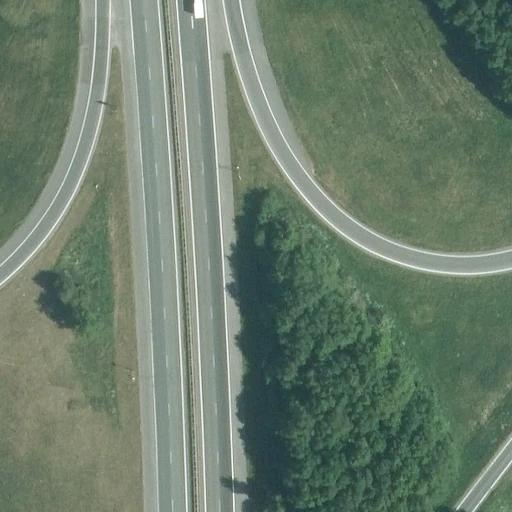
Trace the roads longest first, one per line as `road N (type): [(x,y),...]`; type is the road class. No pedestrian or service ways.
road 1 (motorway): [(220,511),(188,0)]
road 2 (motorway): [(140,0),(170,511)]
road 3 (motorway): [(511,260),(421,262),(343,227),(294,174),(260,115),(229,0)]
road 4 (motorway): [(101,0),(91,120),(74,173),(45,227),(0,276)]
